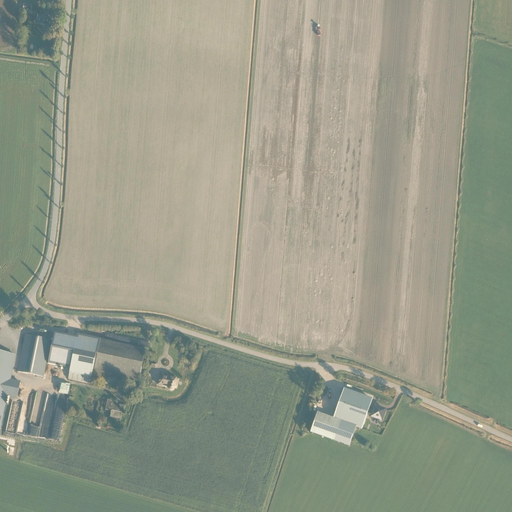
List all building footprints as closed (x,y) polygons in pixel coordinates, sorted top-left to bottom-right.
[(51,24),(53,15),(50,15),(50,13),(36,11),(34,24),(49,26),(49,23),(51,24)] [(146,349),(101,339),(77,334),(77,337),(54,333),(48,364),(70,368),(68,379),(90,384),(96,357),(97,357),(94,372),(139,381),(146,349)] [(51,341),(25,335),(18,372),(43,377),(51,341)] [(10,380),(15,355),(0,352),(0,426),(6,396),(17,399),(20,382),(10,380)] [(174,389),(174,387),(176,388),(178,380),(169,378),(160,376),(158,385),(169,387),(169,388),(169,389),(170,389),(170,390),(171,390),(172,390),(173,390),(173,389),(174,389)] [(70,390),(60,388),(53,425),(62,427),(70,390)] [(333,419),(317,413),(310,433),(349,447),(356,427),(362,429),(367,413),(372,415),(371,417),(381,421),(385,411),(375,407),(373,412),(368,410),(372,401),(343,391),(333,419)] [(36,392),(31,424),(18,422),(16,433),(39,437),(47,394),(36,392)] [(122,414),(124,406),(116,404),(117,402),(107,400),(105,410),(111,411),(110,418),(120,420),(121,414),(122,414)]
